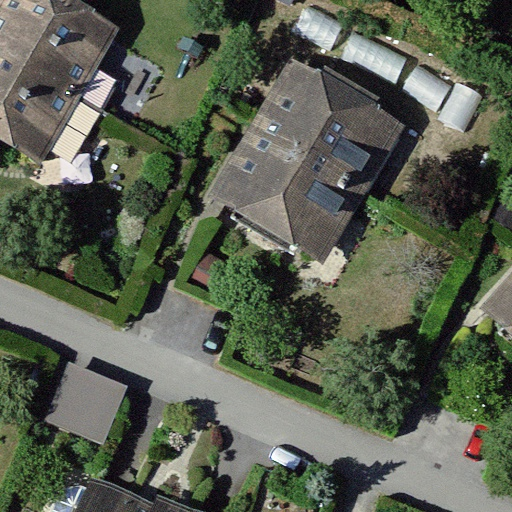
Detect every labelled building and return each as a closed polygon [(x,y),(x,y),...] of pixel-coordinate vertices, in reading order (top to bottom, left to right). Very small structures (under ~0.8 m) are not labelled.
[(117,34),(56,0),(0,0),(0,144),(40,168),(117,34)] [(399,128),(287,62),(202,206),(314,272),(399,128)] [(511,264),(472,308),(511,344),(511,264)] [(116,436),(130,377),(67,361),(52,420),(116,436)] [(175,511),(71,471),(54,511),(175,511)]
